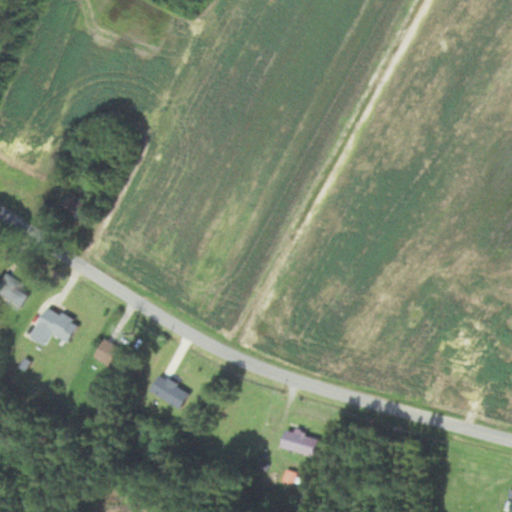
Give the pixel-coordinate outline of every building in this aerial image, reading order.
[(0,302),(18,313),(29,293),(0,276),(0,302)] [(68,344),(78,323),(43,305),(27,337),(45,347),(51,335),(68,344)] [(94,356),(120,371),(128,357),(120,353),(121,350),(104,340),(94,356)] [(190,394),(160,374),(149,391),(179,411),(190,394)] [(313,460),(319,440),(284,431),(279,450),(313,460)]
